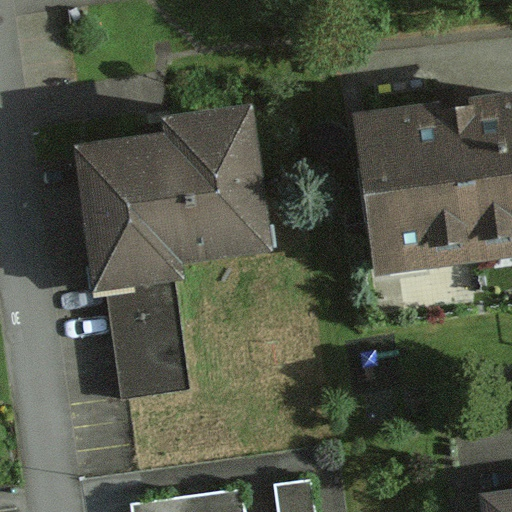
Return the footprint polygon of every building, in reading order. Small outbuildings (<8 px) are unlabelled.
[(511,101),(359,122),(381,289),(511,271),(511,101)] [(126,406),(197,395),(180,283),(286,267),(265,125),(89,151),(126,406)] [(321,511),(317,485),(283,491),(286,511),(321,511)] [(250,511),(249,498),(136,510),(136,511),(250,511)] [(511,511),(511,503),(483,508),(483,511),(511,511)]
